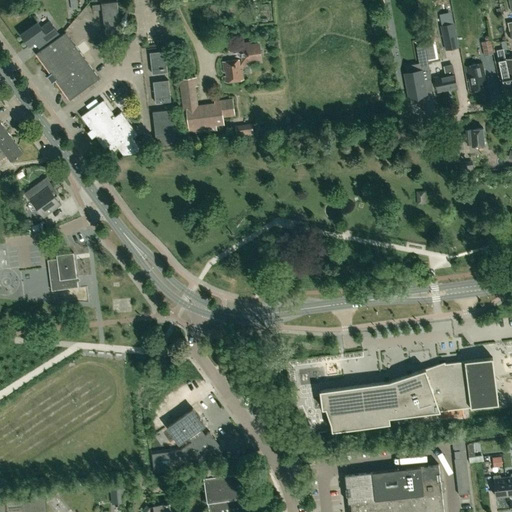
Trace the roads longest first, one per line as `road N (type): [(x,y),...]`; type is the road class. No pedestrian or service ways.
road 1 (residential): [(290,511),(281,471),(197,351),(202,312)]
road 2 (tertiary): [(132,245),(0,65)]
road 3 (tertiary): [(511,277),(376,299)]
road 4 (tertiary): [(376,299),(511,287)]
road 5 (tertiary): [(376,299),(254,315)]
